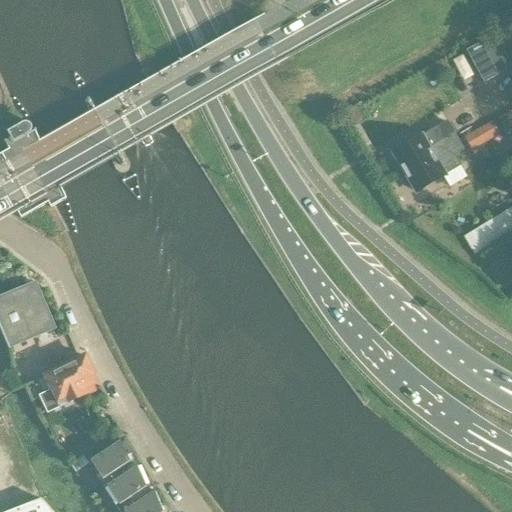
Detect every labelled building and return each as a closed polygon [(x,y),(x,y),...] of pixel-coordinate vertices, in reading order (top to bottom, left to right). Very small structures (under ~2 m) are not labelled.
[(474,49),(467,53),(483,83),(498,76),(482,45),(474,49)] [(84,102),(104,145),(115,170),(118,172),(122,174),(126,173),(129,170),(130,166),(129,162),(92,98),(91,96),(88,96),(86,96),(84,99),(84,102)] [(422,137),(393,155),(404,174),(433,156),(457,142),(446,123),(422,137)] [(433,156),(404,174),(415,193),(445,175),(459,167),(453,157),(463,151),(457,142),(433,156)] [(511,208),(464,237),(474,255),(511,232),(511,208)] [(0,298),(0,327),(9,349),(55,329),(36,283),(0,298)] [(61,407),(97,390),(90,375),(93,374),(85,357),(46,376),(53,391),(41,397),(48,412),(61,406),(61,407)] [(107,488),(138,467),(130,472),(123,460),(128,457),(121,441),(90,462),(99,474),(96,476),(104,489),(107,487),(107,488)] [(125,511),(155,493),(154,492),(147,497),(139,486),(144,482),(138,467),(107,488),(115,500),(113,502),(119,511),(125,511)] [(155,493),(125,511),(156,511),(161,508),(155,493)] [(51,511),(41,500),(7,511),(51,511)]
